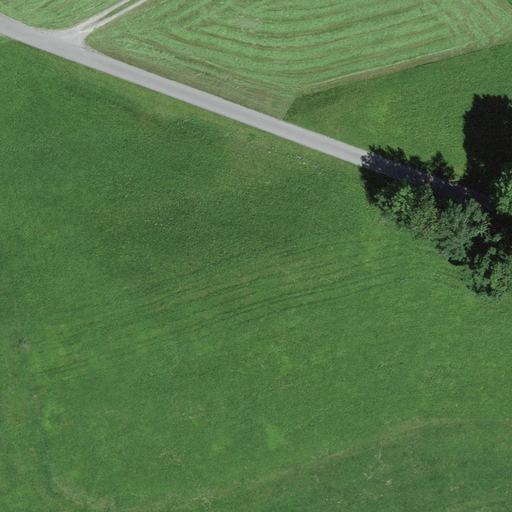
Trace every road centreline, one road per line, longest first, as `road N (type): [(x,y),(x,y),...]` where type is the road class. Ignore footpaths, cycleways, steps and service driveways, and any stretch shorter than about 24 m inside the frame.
road 1 (residential): [(0,33),(511,216)]
road 2 (trunk): [(511,264),(0,355)]
